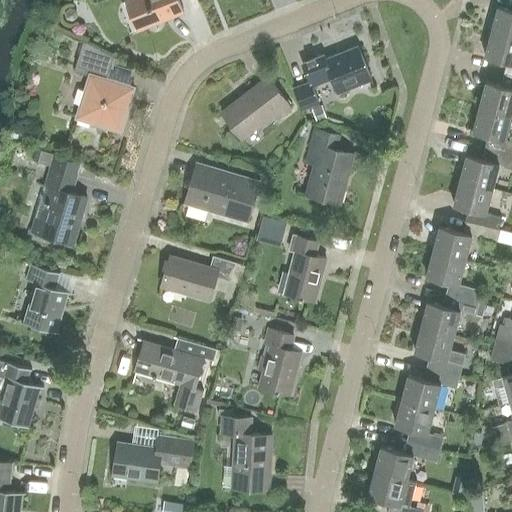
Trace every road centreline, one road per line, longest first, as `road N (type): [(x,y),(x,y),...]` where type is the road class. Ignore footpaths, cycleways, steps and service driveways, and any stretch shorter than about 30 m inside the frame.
road 1 (residential): [(64,511),(78,415),(175,91),(217,49),(343,0)]
road 2 (residential): [(315,511),(436,61),(440,38),(432,16),(413,0)]
